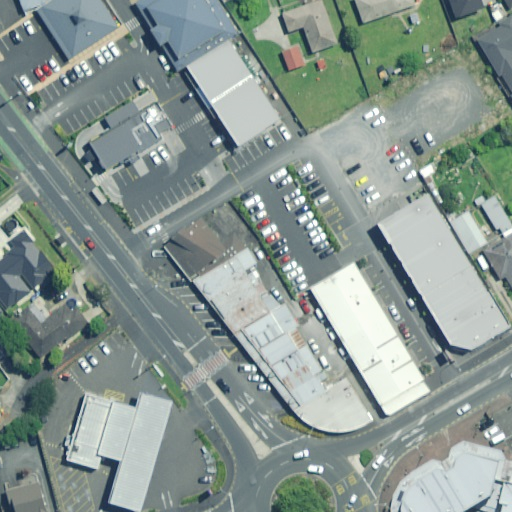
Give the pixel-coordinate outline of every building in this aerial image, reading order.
[(17,0),(23,14),(35,12),(50,0),(17,0)] [(98,0),(50,0),(35,12),(68,62),(118,30),(98,0)] [(238,35),(215,0),(141,0),(133,5),(175,74),(238,35)] [(336,46),(321,0),(302,0),(305,5),(282,13),(288,33),(303,29),(311,54),(336,46)] [(354,0),(363,24),(414,7),(411,0),(354,0)] [(511,54),(511,53),(511,52),(511,16),(498,25),(500,28),(476,42),(497,77),(500,76),(511,95),(509,96),(511,101),(511,54)] [(221,49),(186,71),(237,151),(280,122),(229,44),(221,49)] [(305,66),(298,47),(282,53),(288,72),(305,66)] [(106,124),(109,129),(137,112),(134,107),(130,101),(102,118),(106,124)] [(153,102),(137,112),(109,129),(85,143),(104,173),(116,165),(117,167),(161,140),(158,135),(169,127),(153,102)] [(469,351),(510,327),(428,192),(374,225),(448,346),(469,351)] [(511,227),(494,197),(480,205),(499,235),(511,227)] [(487,244),(468,212),(450,223),(469,255),(487,244)] [(199,218),(162,246),(190,282),(245,249),(233,233),(220,243),(199,218)] [(511,235),(480,254),(489,269),(492,267),(500,280),(505,278),(511,289),(511,235)] [(245,249),(190,282),(290,412),(299,421),(305,426),(312,430),(324,433),(337,433),(353,431),(370,421),(345,379),(323,392),(318,383),(326,378),(294,327),(297,326),(283,304),(279,306),(270,296),(261,300),(258,296),(266,292),(261,284),(253,288),(243,271),(255,264),(245,249)] [(352,264),(308,291),(382,412),(426,386),(352,264)] [(306,290),(296,276),(283,285),(293,299),(306,290)] [(421,320),(410,298),(398,305),(409,326),(421,320)] [(41,362),(89,325),(78,311),(74,314),(67,304),(40,325),(27,307),(9,320),(41,362)] [(137,396),(133,411),(113,406),(97,458),(117,464),(105,505),(127,511),(136,511),(168,405),(137,396)] [(97,458),(113,406),(82,397),(63,463),(93,472),(97,458)] [(460,511),(476,503),(498,511),(497,511),(511,511),(511,461),(505,448),(491,445),(466,440),(415,468),(405,477),(401,484),(399,490),(397,497),(397,505),(397,511),(460,511)] [(28,486),(5,492),(10,510),(14,509),(14,511),(46,511),(37,476),(26,479),(28,486)]
